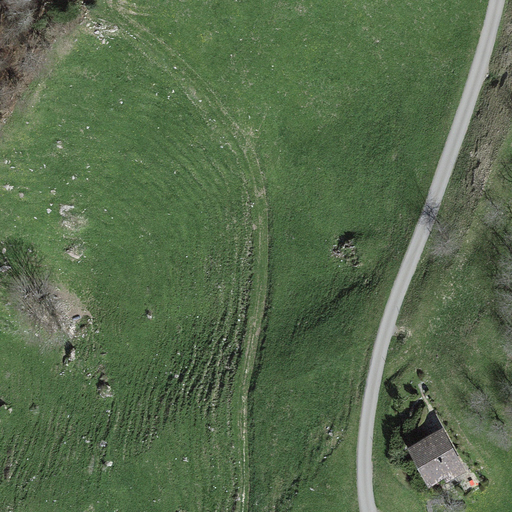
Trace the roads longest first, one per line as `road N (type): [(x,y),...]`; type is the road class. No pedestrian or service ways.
road 1 (track): [(112,0),(132,29),(191,76),(240,140),(261,193),(264,256),(239,400),(240,511)]
road 2 (unclassified): [(501,0),(382,343),(368,422),(369,511)]
